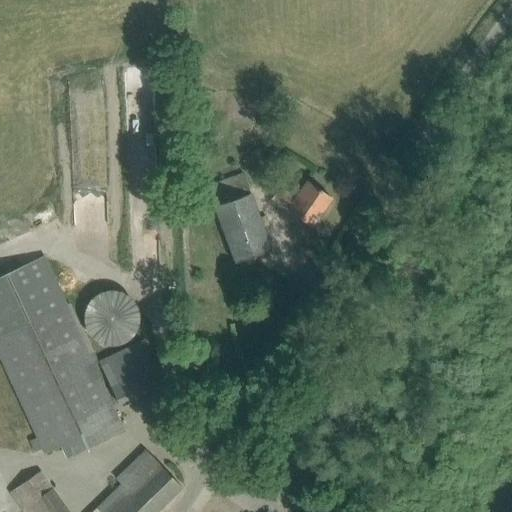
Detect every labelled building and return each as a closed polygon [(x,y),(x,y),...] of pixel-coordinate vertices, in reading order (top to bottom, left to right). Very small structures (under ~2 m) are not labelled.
[(206,185),(215,206),(235,263),(271,250),(250,193),(242,170),(206,185)] [(288,210),(295,215),(312,227),(332,198),(308,181),(296,198),(280,187),(272,198),(288,209),(288,210)] [(45,254),(0,274),(0,360),(44,452),(61,444),(67,458),(124,432),(94,365),(99,362),(94,351),(93,351),(70,302),(67,303),(45,254)] [(83,314),(83,316),(83,318),(83,321),(84,325),(84,326),(86,329),(87,331),(89,334),(90,336),(92,337),(95,340),(96,341),(100,342),(102,343),(105,344),(110,345),(113,345),(115,344),(117,344),(121,343),(124,341),(126,340),(127,339),(130,337),(132,335),(134,332),(135,331),(136,328),(137,327),(138,324),(139,320),(139,317),(139,315),(139,313),(138,310),(138,308),(137,306),(136,304),(135,302),(134,300),(132,298),(131,296),(128,294),(127,293),(124,291),(122,290),(118,289),(117,289),(112,288),(109,288),(106,289),(104,289),(100,290),(96,293),(93,295),(91,297),(89,299),(88,300),(87,302),(85,305),(84,309),(83,311),(83,314)] [(157,511),(182,487),(160,464),(145,448),(109,484),(114,489),(90,511),(157,511)] [(69,511),(40,471),(10,492),(23,511),(69,511)] [(249,506),(255,511),(288,511),(261,490),(249,506)]
